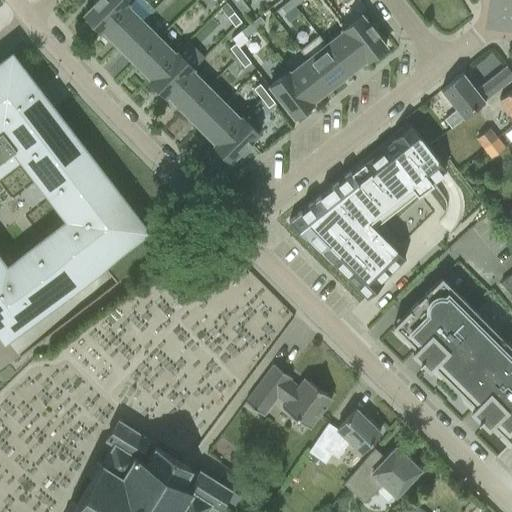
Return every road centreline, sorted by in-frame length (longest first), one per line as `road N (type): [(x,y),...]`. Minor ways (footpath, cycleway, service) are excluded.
road 1 (residential): [(511,505),(232,230)]
road 2 (residential): [(27,19),(232,230)]
road 3 (residential): [(232,230),(441,63)]
